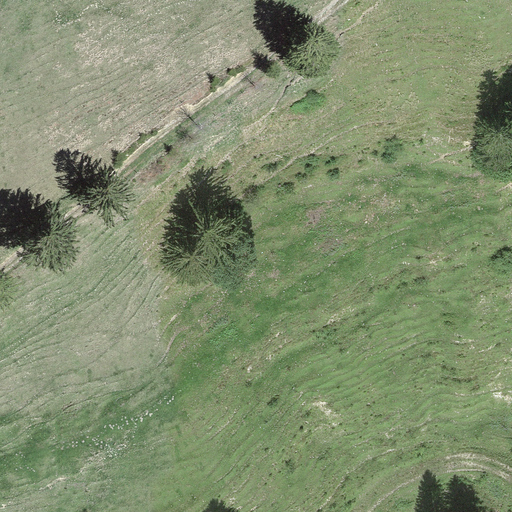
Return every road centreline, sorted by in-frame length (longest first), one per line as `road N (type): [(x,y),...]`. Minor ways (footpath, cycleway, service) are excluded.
road 1 (track): [(0,273),(342,0)]
road 2 (track): [(367,511),(394,485),(443,463),(475,462),(511,477)]
